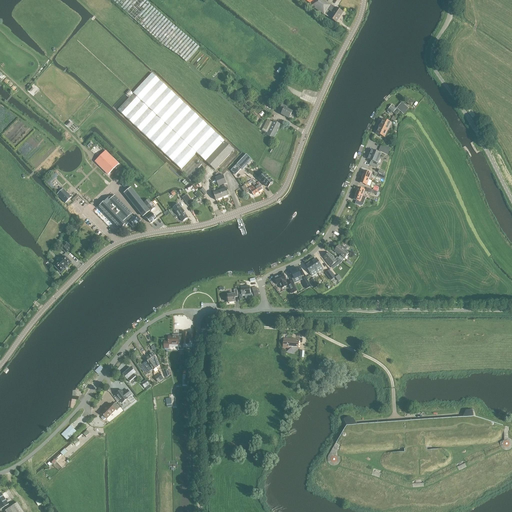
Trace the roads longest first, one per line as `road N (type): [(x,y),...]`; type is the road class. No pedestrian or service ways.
road 1 (tertiary): [(237,213),(103,252),(0,366)]
road 2 (unclassified): [(0,473),(60,428),(144,327),(164,314),(197,311)]
road 3 (tertiary): [(237,213),(283,191),(364,0)]
road 4 (unclassified): [(264,310),(511,311)]
road 5 (unclassified): [(511,198),(432,62),(449,0)]
road 6 (unclassified): [(199,511),(197,311)]
road 7 (unclassified): [(261,281),(310,254),(333,227),(370,138)]
road 8 (track): [(27,178),(72,137),(112,187)]
